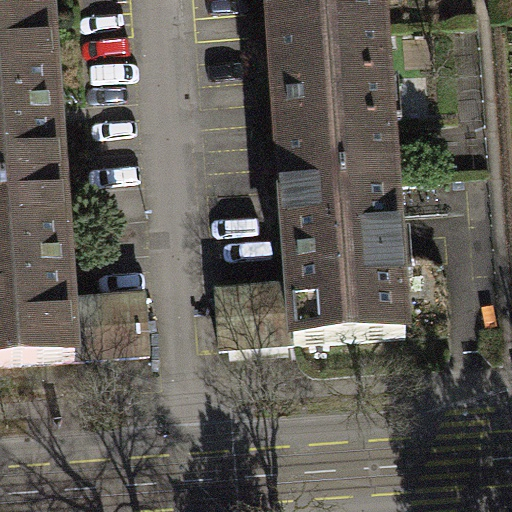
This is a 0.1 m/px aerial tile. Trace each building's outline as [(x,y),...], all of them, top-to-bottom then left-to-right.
[(0,0),(0,45),(53,42),(50,0),(0,0)] [(382,0),(269,0),(273,37),(384,30),(382,0)] [(395,184),(384,30),(273,37),(284,191),(395,184)] [(0,199),(64,195),(53,42),(0,45),(0,199)] [(406,340),(395,184),(284,191),(291,289),(216,295),(220,353),(406,340)] [(72,306),(64,195),(0,199),(0,369),(151,359),(146,300),(72,306)]
